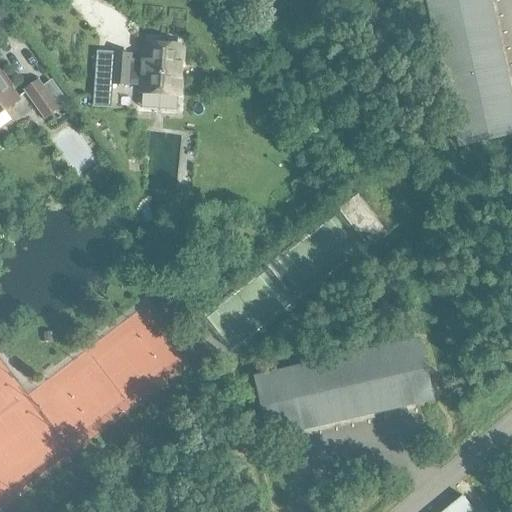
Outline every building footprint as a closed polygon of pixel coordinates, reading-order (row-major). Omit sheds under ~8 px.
[(511,134),(511,106),(488,0),(427,0),(461,146),(511,134)] [(141,86),(140,92),(180,95),(183,47),(144,44),(142,61),(141,86)] [(98,53),(94,107),(111,108),(112,84),(141,86),(142,61),(130,60),(131,55),(115,54),(98,53)] [(0,114),(19,101),(9,87),(10,87),(2,75),(1,75),(0,74),(0,114)] [(45,118),(57,109),(37,82),(26,90),(45,118)] [(511,161),(449,175),(430,207),(438,217),(423,229),(466,432),(475,428),(511,394),(511,161)] [(269,437),(415,403),(433,399),(419,340),(255,378),(269,437)] [(475,511),(463,497),(444,511),(475,511)]
